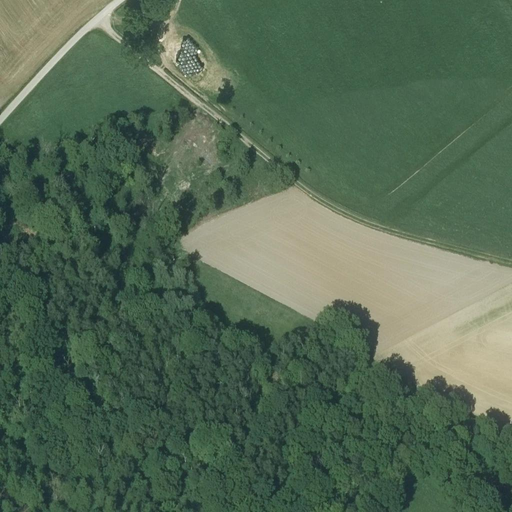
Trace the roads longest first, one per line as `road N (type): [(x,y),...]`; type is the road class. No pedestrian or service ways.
road 1 (track): [(95,20),(329,207),(392,233),(511,260)]
road 2 (track): [(178,0),(162,31),(166,63),(337,200)]
road 3 (track): [(0,434),(54,469),(88,443),(214,511)]
road 4 (unclassified): [(0,127),(95,20),(125,0)]
